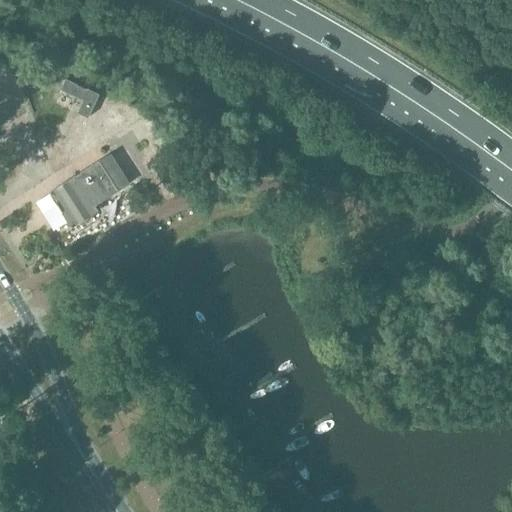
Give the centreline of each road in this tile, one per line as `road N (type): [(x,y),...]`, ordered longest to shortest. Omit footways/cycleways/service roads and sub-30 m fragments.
road 1 (motorway): [(262,0),(330,35),(511,155)]
road 2 (secondary): [(88,466),(41,342),(0,273)]
road 3 (secondary): [(0,336),(88,466)]
